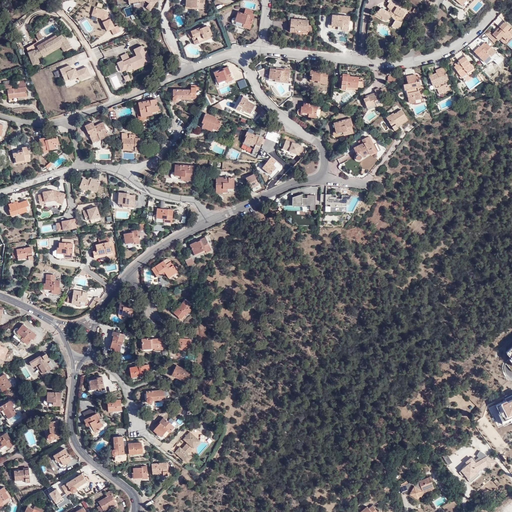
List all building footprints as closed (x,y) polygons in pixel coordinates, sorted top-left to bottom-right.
[(133,0),(141,0),(145,1),(149,3),(146,8),(150,11),(157,1),(155,0),(128,0),(129,4),(132,3),(131,0),(133,0)] [(186,0),(186,7),(191,7),(191,5),(193,5),(193,8),(198,8),(198,9),(203,9),(204,5),(205,5),(204,0),(186,0)] [(406,15),(408,13),(410,12),(392,0),(391,0),(389,3),(390,4),(388,7),(391,10),(391,12),(389,14),(386,10),(382,9),(380,10),(378,12),(382,18),(382,19),(387,22),(389,21),(392,18),(395,22),(395,23),(398,26),(397,29),(400,30),(403,21),(403,19),(406,15)] [(107,12),(94,7),(91,16),(101,20),(107,33),(112,31),(114,36),(122,32),(118,26),(114,28),(107,12)] [(254,15),(251,15),(251,16),(243,14),(238,12),(235,21),(243,24),(242,27),(249,29),(254,15)] [(408,13),(415,21),(418,17),(410,12),(408,13)] [(351,17),(335,15),(333,24),(343,26),(343,30),(349,31),(349,24),(351,24),(351,17)] [(309,25),(309,19),(291,18),(290,32),(296,33),(297,30),(306,31),(306,30),(306,29),(307,29),(307,25),(309,25)] [(501,30),(498,33),(496,31),(492,34),(498,40),(499,39),(501,36),(506,41),(511,35),(510,34),(511,32),(511,30),(504,22),(499,28),(501,30)] [(200,28),(191,32),(188,33),(190,38),(192,37),(195,44),(201,42),(200,39),(210,35),(206,25),(200,28)] [(501,36),(499,39),(505,45),(511,38),(511,35),(506,41),(501,36)] [(49,40),(37,47),(39,49),(36,51),(35,51),(29,52),(33,65),(39,63),(38,58),(37,57),(42,54),(42,55),(54,49),(53,47),(59,44),(60,45),(62,44),(66,51),(72,48),(67,40),(66,40),(64,37),(59,39),(58,38),(50,42),(49,40)] [(484,43),(482,42),(473,50),(483,59),(490,52),(490,53),(495,48),(487,40),(486,41),(484,43)] [(39,49),(37,47),(35,43),(27,48),(29,52),(35,51),(36,51),(39,49)] [(42,55),(42,56),(43,57),(61,47),(64,52),(66,51),(62,44),(60,45),(59,44),(53,47),(54,49),(42,55)] [(122,61),(117,63),(121,73),(126,71),(127,73),(133,70),(134,71),(148,65),(147,64),(151,62),(146,52),(145,52),(142,46),(133,49),(136,56),(130,59),(127,53),(121,56),(122,61)] [(474,69),(465,55),(458,60),(459,61),(457,62),(458,64),(454,67),(460,75),(459,75),(462,78),(474,69)] [(69,77),(70,79),(70,81),(79,77),(80,80),(91,76),(87,67),(76,72),(75,69),(72,70),(70,66),(61,70),(65,79),(69,77)] [(219,72),(219,71),(213,73),(218,83),(227,79),(229,82),(233,80),(227,67),(222,69),(222,71),(219,72)] [(435,70),(436,72),(438,76),(435,77),(433,73),(428,76),(432,85),(435,84),(438,93),(448,89),(444,80),(448,79),(443,67),(435,70)] [(284,69),(284,72),(270,70),(269,80),(283,81),(282,84),(288,84),(290,70),(284,69)] [(327,84),(328,69),(323,69),(323,72),(318,71),(318,73),(316,73),(315,71),(312,71),(312,76),(314,77),(314,81),(322,82),(322,84),(327,84)] [(359,77),(349,76),(342,75),(341,88),(346,88),(346,85),(363,87),(364,81),(359,80),(359,77)] [(407,77),(408,83),(409,86),(404,87),(405,93),(407,92),(409,102),(415,101),(415,100),(421,99),(419,87),(421,87),(419,81),(417,81),(415,75),(407,77)] [(16,83),(17,88),(26,87),(25,79),(19,80),(19,82),(16,83)] [(26,87),(17,88),(11,88),(11,82),(3,83),(4,89),(7,89),(8,98),(27,96),(26,87)] [(198,85),(190,85),(189,89),(172,89),(171,98),(172,100),(174,102),(176,102),(177,101),(178,99),(194,98),(195,97),(195,90),(198,90),(198,85)] [(365,97),(363,98),(366,106),(375,103),(376,105),(380,104),(379,101),(383,100),(378,87),(374,89),(375,91),(376,94),(370,96),(365,97)] [(242,97),(236,108),(240,111),(241,108),(250,113),(250,115),(255,117),(257,112),(253,109),(255,105),(242,97)] [(156,99),(138,103),(141,116),(148,115),(147,111),(158,109),(156,99)] [(148,115),(141,116),(138,103),(136,103),(139,120),(148,118),(148,115)] [(303,107),(301,107),(300,113),(311,114),(311,118),(316,119),(318,105),(303,104),(303,107)] [(393,112),(385,117),(394,130),(398,127),(397,126),(407,119),(400,109),(394,113),(393,112)] [(216,118),(205,113),(202,119),(204,120),(201,127),(206,129),(207,127),(216,131),(220,122),(216,120),(216,118)] [(353,125),(351,117),(334,122),(336,132),(348,129),(349,133),(353,132),(351,125),(353,125)] [(102,121),(96,123),(97,125),(93,127),(90,121),(83,124),(92,142),(100,138),(98,136),(107,131),(102,121)] [(257,150),(261,143),(263,139),(252,134),(248,132),(246,132),(244,136),(246,137),(243,142),(254,147),(253,149),(257,150)] [(127,135),(122,135),(121,144),(123,145),(123,149),(134,149),(134,152),(140,152),(140,140),(135,139),(135,137),(129,137),(129,139),(127,139),(127,135)] [(369,154),(370,154),(377,151),(369,135),(361,139),(363,142),(354,147),(357,154),(356,155),(356,158),(357,159),(359,160),(361,159),(361,158),(362,156),(369,152),(369,154)] [(45,139),(44,137),(39,138),(42,152),(47,151),(47,149),(56,147),(55,143),(58,143),(57,137),(52,138),(53,139),(49,140),(49,138),(45,139)] [(29,155),(27,146),(21,146),(22,149),(18,149),(19,152),(12,153),(12,157),(14,157),(15,161),(24,159),(25,161),(29,161),(28,155),(29,155)] [(193,166),(174,165),(174,175),(184,175),(184,180),(192,180),(193,166)] [(232,188),(233,178),(215,177),(215,192),(222,192),(223,188),(232,188)] [(90,179),(90,180),(87,180),(82,178),(79,187),(87,190),(87,188),(96,191),(99,181),(90,179)] [(51,189),(42,191),(43,193),(37,194),(39,203),(45,202),(44,201),(53,199),(57,200),(57,201),(62,203),(64,193),(55,191),(55,192),(52,191),(51,189)] [(118,192),(118,203),(129,204),(128,207),(134,207),(135,195),(129,195),(129,193),(118,192)] [(292,198),(292,205),(296,205),(310,206),(310,209),(315,210),(315,205),(320,206),(320,203),(321,197),(307,196),(307,199),(302,199),(302,195),(292,198)] [(321,197),(320,203),(325,203),(325,208),(335,208),(335,207),(341,208),(341,205),(346,205),(347,201),(349,202),(349,198),(342,197),(341,201),(336,200),(336,199),(331,199),(331,196),(321,195),(321,197)] [(7,210),(8,212),(27,209),(26,207),(28,206),(26,200),(18,203),(17,202),(7,205),(9,209),(7,210)] [(89,216),(90,219),(100,216),(97,206),(83,211),(85,217),(89,216)] [(168,218),(167,222),(172,222),(173,209),(156,208),(156,216),(156,218),(168,218)] [(57,229),(77,226),(75,219),(75,218),(64,219),(64,220),(62,221),(56,221),(57,229)] [(138,242),(135,230),(129,231),(130,232),(122,234),(124,243),(132,241),(132,244),(138,242)] [(108,237),(98,240),(99,244),(95,245),(96,251),(93,252),(95,258),(100,257),(100,254),(105,253),(105,254),(112,253),(108,237)] [(209,249),(203,237),(199,239),(199,240),(195,242),(195,241),(187,244),(192,254),(202,250),(203,252),(209,249)] [(72,257),(73,242),(59,242),(59,247),(57,247),(57,253),(68,253),(67,257),(72,257)] [(14,247),(17,260),(27,258),(28,262),(32,260),(29,248),(23,249),(22,245),(14,247)] [(193,263),(189,256),(182,260),(185,266),(193,263)] [(175,270),(165,257),(149,268),(155,276),(162,271),(166,276),(175,270)] [(54,275),(45,275),(45,283),(43,283),(43,290),(51,290),(50,294),(58,294),(58,280),(54,280),(54,275)] [(71,303),(78,304),(78,301),(86,301),(86,299),(87,292),(72,290),(71,303)] [(189,304),(183,299),(172,314),(179,320),(184,312),(186,314),(189,310),(187,308),(189,304)] [(119,302),(118,310),(124,310),(124,317),(131,317),(132,303),(119,302)] [(35,334),(21,324),(16,332),(24,338),(22,341),(26,344),(31,337),(32,338),(35,334)] [(175,350),(177,350),(179,350),(180,349),(188,351),(190,333),(181,332),(180,339),(176,338),(175,350)] [(118,353),(122,339),(111,335),(108,348),(112,349),(111,352),(118,353)] [(161,351),(161,340),(144,340),(144,338),(140,338),(141,342),(138,342),(139,349),(152,349),(152,352),(161,351)] [(51,370),(47,363),(46,363),(44,361),(47,359),(48,356),(47,355),(42,358),(41,355),(29,362),(33,367),(39,364),(40,366),(38,366),(44,374),(51,370)] [(145,365),(127,367),(128,376),(136,375),(137,374),(144,374),(144,370),(146,370),(145,365)] [(186,373),(172,366),(169,374),(173,376),(173,378),(182,382),(186,373)] [(12,385),(5,375),(0,377),(0,387),(2,391),(12,385)] [(103,390),(100,376),(97,377),(98,378),(88,380),(90,390),(97,388),(98,391),(103,390)] [(163,390),(144,392),(145,402),(146,404),(147,405),(150,404),(151,403),(151,401),(163,400),(163,390)] [(51,406),(60,407),(62,394),(49,392),(47,399),(52,400),(51,406)] [(511,395),(505,399),(506,400),(496,405),(500,413),(498,414),(504,425),(511,420),(511,395)] [(14,405),(11,400),(0,406),(0,409),(1,411),(3,409),(9,418),(17,414),(13,406),(14,405)] [(112,401),(106,401),(107,412),(111,412),(111,410),(120,410),(119,400),(112,400),(112,401)] [(102,426),(95,414),(83,421),(87,427),(89,426),(94,434),(100,430),(99,428),(102,426)] [(160,417),(152,425),(155,427),(151,431),(159,438),(166,430),(168,432),(172,427),(160,417)] [(51,439),(52,439),(61,437),(58,420),(49,421),(51,433),(50,433),(49,434),(49,435),(49,436),(49,437),(50,438),(51,439)] [(200,440),(190,431),(183,439),(187,443),(183,448),(180,446),(175,452),(186,462),(191,457),(188,453),(200,440)] [(14,443),(6,432),(0,436),(0,447),(3,451),(14,443)] [(123,436),(113,436),(114,448),(113,448),(112,449),(112,450),(111,452),(112,453),(113,454),(115,454),(117,454),(124,453),(124,449),(123,446),(123,436)] [(141,442),(128,443),(129,454),(143,453),(141,442)] [(71,460),(63,448),(51,455),(55,462),(59,460),(62,465),(71,460)] [(165,463),(151,464),(151,474),(160,473),(161,476),(165,475),(165,463)] [(145,466),(140,466),(140,467),(132,468),(132,477),(142,477),(142,478),(145,478),(145,466)] [(29,469),(14,470),(15,480),(26,480),(26,482),(31,482),(29,469)] [(78,469),(67,475),(68,477),(79,471),(78,469)] [(80,473),(79,471),(68,477),(69,479),(80,473)] [(75,488),(75,487),(85,481),(80,473),(69,479),(60,485),(65,493),(70,490),(71,491),(72,492),(73,492),(74,491),(75,490),(75,488)] [(418,499),(419,495),(423,490),(433,486),(430,477),(419,480),(416,486),(414,485),(409,494),(418,499)] [(408,491),(412,484),(412,482),(400,486),(403,493),(408,491)] [(423,490),(419,495),(422,496),(424,492),(434,488),(433,486),(423,490)] [(6,491),(4,487),(0,489),(0,505),(2,505),(0,502),(8,497),(5,491),(6,491)] [(114,498),(110,491),(105,494),(106,497),(98,501),(100,505),(97,507),(100,511),(101,511),(110,507),(113,510),(118,507),(113,499),(114,498)]
